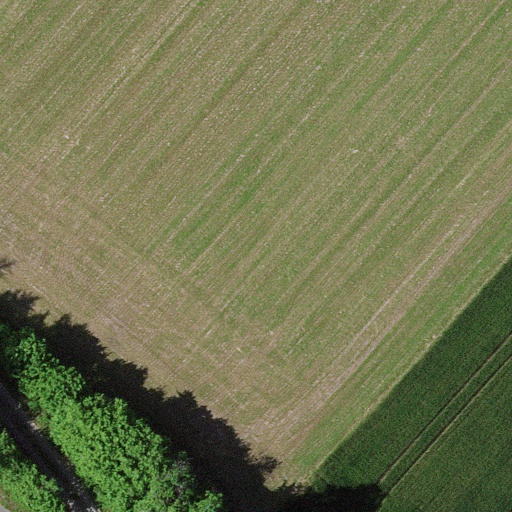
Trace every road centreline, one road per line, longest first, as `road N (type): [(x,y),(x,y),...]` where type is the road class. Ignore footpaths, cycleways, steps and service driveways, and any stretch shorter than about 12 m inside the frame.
road 1 (track): [(270,511),(154,414),(0,315)]
road 2 (track): [(88,511),(0,403)]
